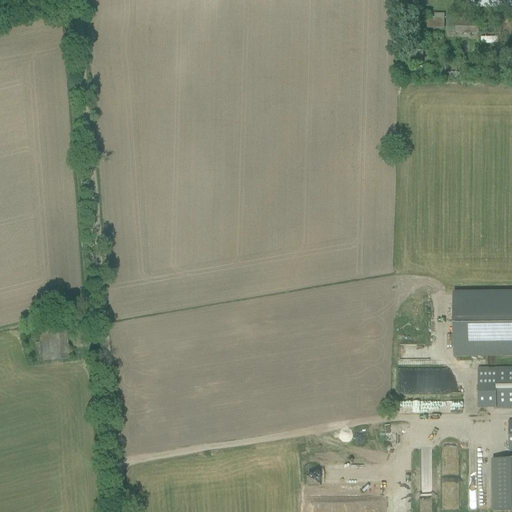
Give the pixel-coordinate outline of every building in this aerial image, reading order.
[(425,15),(425,29),(445,28),(444,14),(425,15)] [(456,33),(456,35),(478,34),(478,18),(446,18),(446,33),(456,33)] [(511,19),(499,20),(500,35),(511,34),(511,19)] [(408,52),(407,62),(419,62),(420,52),(408,52)] [(511,293),(452,294),(453,356),(511,354),(511,293)] [(40,343),(35,344),(36,362),(58,361),(68,360),(65,331),(55,332),(39,333),(40,343)] [(511,368),(477,369),(478,409),(511,408),(511,368)] [(451,412),(461,412),(461,403),(453,403),(453,406),(451,406),(451,412)] [(347,449),(347,439),(329,438),(329,448),(347,449)] [(511,511),(511,460),(491,461),(492,511),(511,511)]
